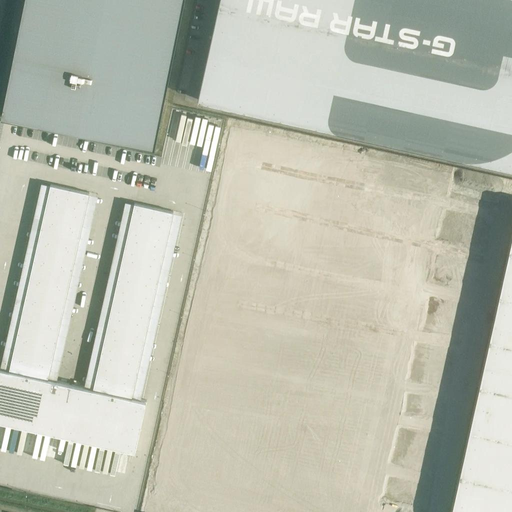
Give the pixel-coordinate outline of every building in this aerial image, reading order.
[(184,0),(25,0),(2,116),(155,147),(184,0)] [(511,0),(219,0),(198,100),(511,169),(511,0)] [(217,147),(222,121),(196,116),(193,131),(207,134),(205,145),(211,147),(212,140),(213,141),(212,146),(217,147)] [(91,192),(52,183),(10,368),(0,365),(0,419),(133,449),(144,399),(130,395),(172,210),(133,201),(91,387),(49,377),(91,192)] [(511,390),(511,232),(479,383),(511,390)] [(511,511),(511,390),(479,383),(450,511),(511,511)]
